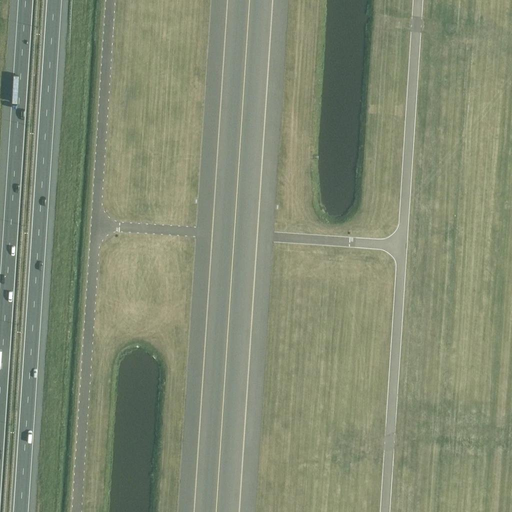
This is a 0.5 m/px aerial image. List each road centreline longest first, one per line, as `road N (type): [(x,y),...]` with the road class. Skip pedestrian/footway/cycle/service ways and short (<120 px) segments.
road 1 (motorway): [(20,511),(54,0)]
road 2 (motorway): [(25,0),(0,387)]
